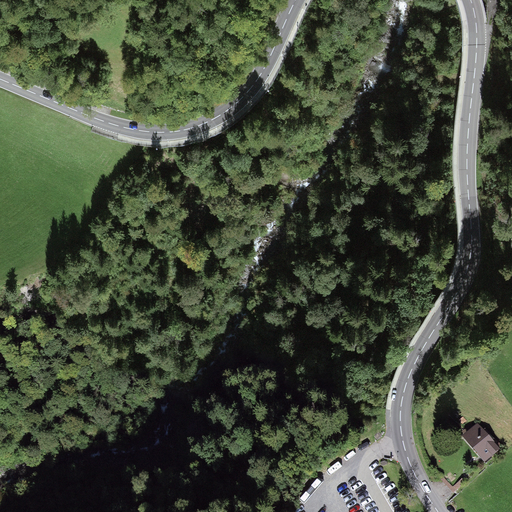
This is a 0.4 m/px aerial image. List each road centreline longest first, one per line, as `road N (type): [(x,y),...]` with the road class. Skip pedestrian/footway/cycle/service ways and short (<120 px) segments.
road 1 (tertiary): [(470,0),(477,36),(467,146),(470,254),(408,377),(400,415),(409,462),(437,511)]
road 2 (tertiary): [(0,78),(119,126),(191,128),(246,93),(296,0)]
